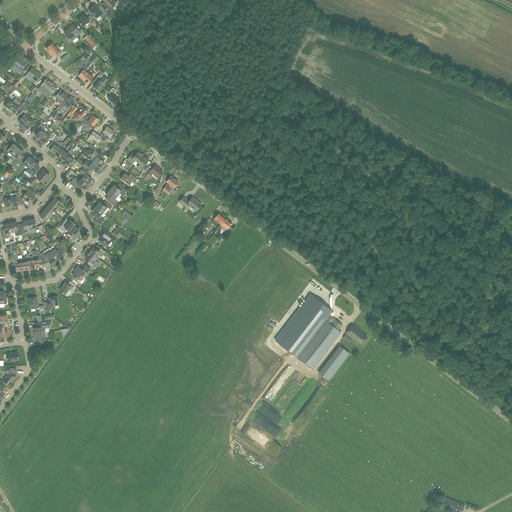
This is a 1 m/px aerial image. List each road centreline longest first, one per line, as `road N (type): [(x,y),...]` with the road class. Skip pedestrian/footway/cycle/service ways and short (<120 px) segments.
road 1 (tertiary): [(511,421),(134,132)]
road 2 (tertiary): [(134,132),(26,47)]
road 3 (residential): [(14,288),(53,281),(89,238),(78,205)]
